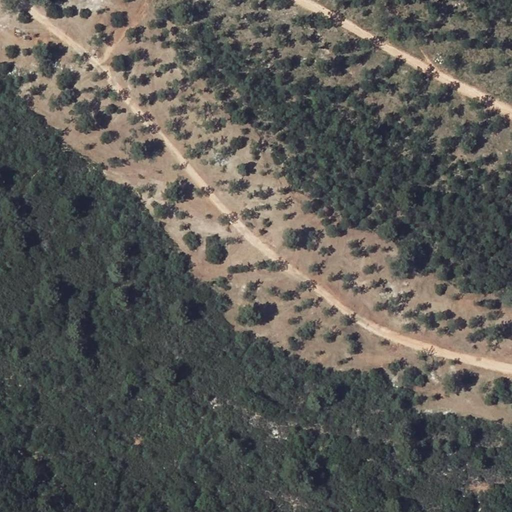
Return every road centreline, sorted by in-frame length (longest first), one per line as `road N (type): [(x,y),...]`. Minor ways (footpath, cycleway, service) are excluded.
road 1 (track): [(22,0),(100,68),(250,227),(381,332),(511,363)]
road 2 (track): [(511,116),(294,0)]
